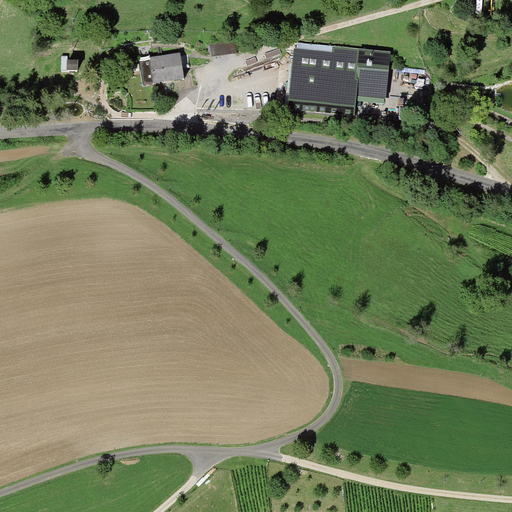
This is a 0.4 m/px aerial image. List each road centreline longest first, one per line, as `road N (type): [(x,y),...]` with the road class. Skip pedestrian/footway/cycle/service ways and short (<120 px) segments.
road 1 (unclassified): [(0,493),(131,452),(262,448),(318,423),(337,395),(330,357),(272,287),(143,179),(80,149),(79,131)]
road 2 (unclassified): [(79,131),(174,126),(265,133),(383,154),(511,194)]
road 3 (track): [(511,500),(386,485),(262,448)]
road 4 (track): [(290,306),(456,359)]
road 5 (track): [(289,41),(437,0)]
